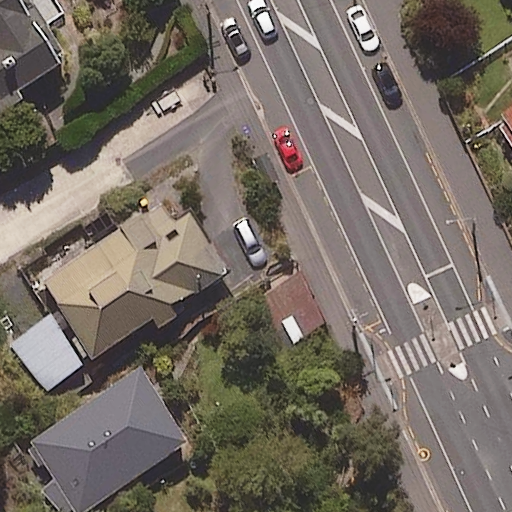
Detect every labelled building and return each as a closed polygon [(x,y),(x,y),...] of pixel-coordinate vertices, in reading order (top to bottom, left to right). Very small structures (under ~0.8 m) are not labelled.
[(54,0),(0,0),(0,107),(60,66),(36,31),(63,13),(54,0)] [(511,119),(503,125),(511,139),(511,119)] [(156,246),(139,220),(40,283),(89,358),(221,273),(190,224),(156,246)] [(82,367),(49,317),(10,343),(43,393),(82,367)] [(29,442),(52,476),(43,482),(63,511),(71,511),(74,511),(92,511),(191,448),(140,369),(29,442)]
